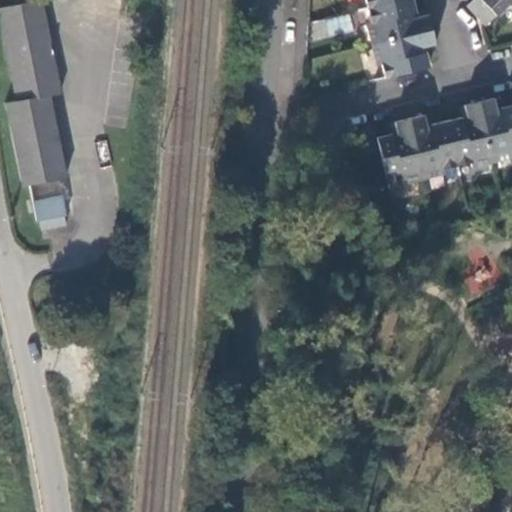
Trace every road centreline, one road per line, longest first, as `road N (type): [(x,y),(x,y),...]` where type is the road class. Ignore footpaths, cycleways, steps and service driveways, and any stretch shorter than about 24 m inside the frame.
road 1 (unclassified): [(245,511),(269,0)]
road 2 (unclassified): [(59,511),(0,232)]
road 3 (residential): [(336,121),(463,91)]
